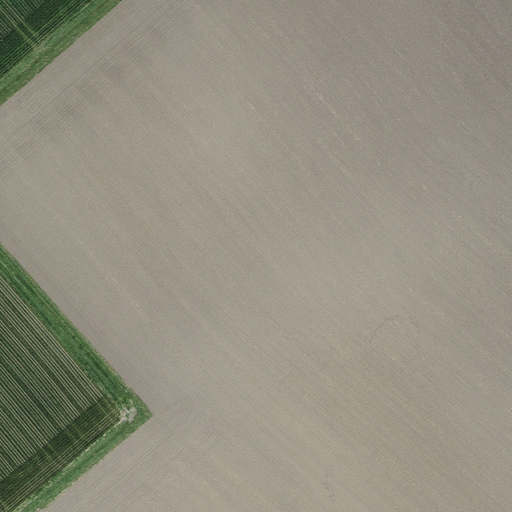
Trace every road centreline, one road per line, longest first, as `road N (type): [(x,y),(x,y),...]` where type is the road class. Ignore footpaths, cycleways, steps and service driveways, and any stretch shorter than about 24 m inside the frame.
road 1 (track): [(0,262),(129,412)]
road 2 (track): [(0,96),(112,0)]
